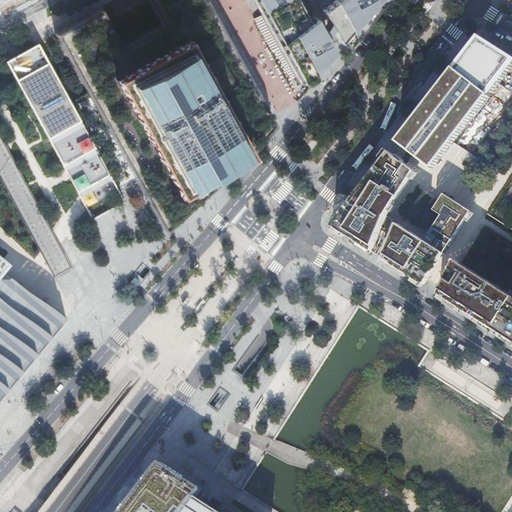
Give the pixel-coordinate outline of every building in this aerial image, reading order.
[(148,0),(160,23),(120,45),(103,13),(100,8),(55,33),(163,230),(185,211),(250,153),(256,146),(274,124),(223,30),(206,0),(148,0)] [(253,0),(260,13),(295,76),(298,75),(303,83),(312,72),(307,63),(325,53),(331,49),(323,35),(326,31),(330,26),(338,41),(341,38),(348,44),(352,37),(366,19),(381,1),(381,0),(253,0)] [(398,142),(433,169),(437,164),(454,143),(499,85),(511,68),(511,56),(479,36),(440,87),(398,142)] [(78,195),(92,220),(125,202),(37,43),(4,61),(29,107),(47,139),(48,140),(64,170),(69,179),(78,195)] [(345,210),(333,226),(380,256),(404,271),(425,285),(471,211),(444,194),(433,210),(440,215),(441,216),(433,228),(425,240),(387,217),(415,171),(390,152),(386,157),(345,210)] [(0,395),(64,317),(75,304),(49,284),(15,260),(0,247),(0,395)] [(511,296),(455,260),(439,294),(453,303),(463,309),(484,323),(511,340),(511,296)] [(169,464),(163,460),(122,511),(243,511),(234,506),(228,502),(222,511),(221,511),(210,505),(198,497),(205,487),(187,476),(169,464)]
